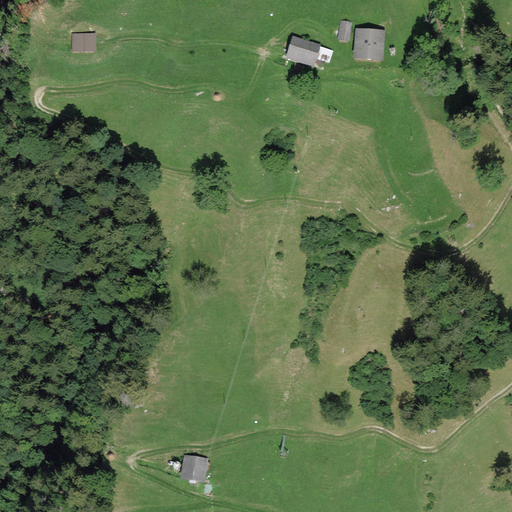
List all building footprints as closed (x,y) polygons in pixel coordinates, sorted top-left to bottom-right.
[(351,25),(341,23),(337,43),(347,45),(351,25)] [(95,32),(71,32),(72,53),(95,52),(95,32)] [(384,34),(355,32),(353,64),(382,66),(384,34)] [(322,49),(292,39),(285,62),(315,71),(322,49)] [(211,465),(187,460),(182,484),(206,489),(211,465)]
